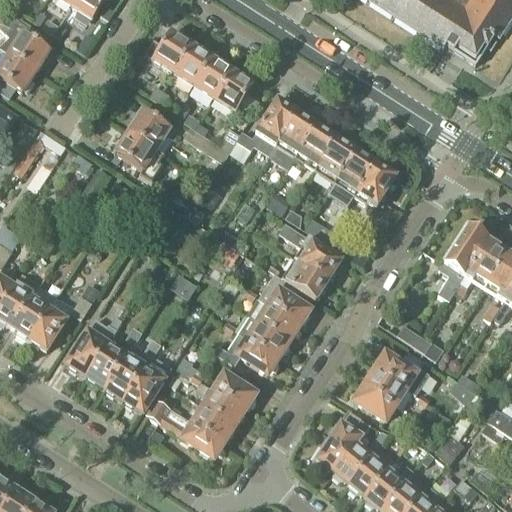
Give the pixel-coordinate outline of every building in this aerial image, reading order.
[(77,0),(49,0),(69,13),(77,0)] [(106,0),(77,0),(69,13),(89,26),(106,0)] [(357,0),(442,54),(444,52),(473,71),(485,53),(489,55),(511,18),(511,0),(469,0),(468,2),(464,0),(448,0),(446,3),(441,0),(357,0)] [(8,61),(34,77),(46,58),(39,53),(46,42),(16,22),(24,8),(17,4),(1,29),(3,30),(0,32),(0,35),(7,44),(0,50),(0,55),(8,60),(8,61)] [(152,46),(143,61),(151,66),(172,80),(190,52),(169,38),(161,51),(152,46)] [(190,52),(172,80),(192,93),(210,65),(190,52)] [(34,77),(8,61),(0,72),(0,99),(8,104),(13,95),(20,99),(34,77)] [(210,65),(192,93),(212,106),(230,78),(210,65)] [(230,78),(212,106),(233,119),(251,91),(230,78)] [(155,92),(148,102),(155,106),(161,96),(155,92)] [(161,96),(155,106),(162,110),(168,100),(161,96)] [(223,165),(221,169),(235,178),(252,152),(257,155),(258,153),(269,159),(269,160),(295,120),(294,120),(293,116),(287,112),(284,113),(274,107),(251,144),(241,137),(237,143),(223,165)] [(182,108),(176,119),(183,123),(189,113),(182,108)] [(3,112),(0,115),(0,138),(5,141),(18,121),(3,112)] [(127,139),(162,162),(163,160),(155,155),(168,135),(141,118),(127,139)] [(269,159),(268,162),(287,175),(293,166),(314,133),(313,132),(312,128),(307,125),(303,126),(295,120),(269,160),(269,159)] [(314,133),(293,166),(313,178),(334,145),(333,145),(332,141),(327,138),(324,139),(314,133)] [(189,135),(182,146),(203,159),(210,149),(189,135)] [(39,136),(12,179),(20,183),(42,149),(59,160),(64,152),(39,136)] [(210,149),(203,159),(210,164),(213,158),(223,165),(237,143),(227,136),(217,153),(210,149)] [(162,162),(127,139),(113,160),(140,177),(138,180),(151,189),(162,171),(158,169),(162,162)] [(334,145),(313,178),(332,191),(354,158),(345,152),(344,149),(340,146),(336,146),(334,145)] [(213,158),(210,164),(220,170),(221,169),(223,165),(213,158)] [(332,191),(327,200),(345,212),(351,203),(352,203),(373,170),(365,165),(364,161),(359,158),(355,159),(354,158),(332,191)] [(84,179),(90,170),(91,169),(76,159),(69,170),(84,179)] [(373,170),(352,203),(372,216),(394,183),(384,177),(384,174),(378,170),(376,172),(373,170)] [(96,173),(90,182),(101,190),(107,180),(96,173)] [(112,187),(102,204),(114,211),(124,194),(112,187)] [(165,194),(158,205),(169,212),(180,220),(185,223),(192,212),(165,194)] [(270,203),(265,211),(280,221),(285,212),(270,203)] [(169,212),(158,205),(145,225),(156,233),(169,212)] [(180,220),(169,212),(156,233),(167,240),(180,220)] [(203,219),(192,212),(185,223),(196,230),(203,219)] [(359,226),(363,229),(369,220),(365,217),(359,226)] [(215,244),(234,255),(234,254),(237,255),(249,235),(241,230),(234,242),(221,234),(215,244)] [(293,265),(327,287),(328,284),(331,285),(335,279),(333,276),(339,267),(305,246),(306,244),(283,230),(277,240),(299,255),(293,265)] [(446,307),(486,245),(465,232),(437,276),(447,283),(436,300),(446,307)] [(322,234),(315,245),(325,251),(332,240),(322,234)] [(325,251),(343,263),(350,252),(332,240),(325,251)] [(486,245),(446,307),(447,307),(446,310),(453,314),(470,287),(482,295),(506,258),(486,245)] [(0,271),(9,258),(0,252),(0,271)] [(511,291),(511,262),(506,258),(482,295),(502,308),(511,291)] [(440,268),(431,262),(425,270),(435,277),(440,268)] [(327,287),(293,265),(283,280),(269,271),(266,276),(272,280),(293,293),(314,307),(320,298),(323,297),(326,292),(325,289),(327,287)] [(0,280),(0,310),(14,289),(0,280)] [(14,289),(0,310),(0,331),(1,332),(3,330),(9,334),(37,291),(20,280),(14,289)] [(293,293),(272,280),(256,305),(297,332),(299,330),(303,329),(306,323),(305,321),(307,317),(286,303),(293,293)] [(54,302),(25,348),(35,355),(37,352),(44,356),(66,323),(68,320),(78,326),(92,304),(97,296),(87,290),(82,297),(72,313),(54,302)] [(37,291),(9,334),(15,338),(14,341),(25,348),(54,302),(37,291)] [(511,291),(502,308),(497,315),(490,310),(481,323),(489,328),(491,324),(499,329),(510,312),(511,313),(511,291)] [(253,303),(245,298),(243,301),(250,306),(253,303)] [(256,305),(246,320),(287,347),(290,344),(293,343),(297,337),(296,334),(297,332),(256,305)] [(246,320),(235,338),(276,365),(279,361),(282,360),(286,354),(285,351),(287,347),(246,320)] [(93,326),(64,370),(67,371),(67,375),(73,380),(77,378),(84,382),(110,342),(121,327),(113,322),(106,333),(93,326)] [(223,331),(231,337),(234,333),(225,328),(223,331)] [(231,337),(223,331),(221,335),(229,340),(231,337)] [(429,350),(402,332),(395,342),(422,360),(429,350)] [(133,351),(140,339),(131,333),(124,346),(133,351)] [(276,365),(235,338),(224,353),(227,355),(226,358),(215,351),(210,359),(229,371),(235,361),(265,381),(267,378),(271,377),(275,371),(273,369),(276,365)] [(110,342),(84,382),(86,383),(85,387),(92,392),(96,390),(102,394),(123,362),(116,358),(122,350),(110,342)] [(150,345),(143,356),(150,362),(151,362),(159,351),(150,345)] [(431,348),(423,361),(434,368),(442,356),(431,348)] [(123,362),(102,394),(108,398),(107,401),(113,405),(118,404),(121,406),(142,374),(141,374),(147,365),(130,353),(124,363),(123,362)] [(383,359),(373,375),(404,395),(405,395),(411,399),(414,401),(428,380),(402,363),(398,368),(383,359)] [(142,374),(121,406),(123,408),(123,411),(127,415),(132,414),(140,419),(169,374),(151,362),(150,362),(142,374)] [(182,363),(176,372),(198,387),(200,383),(194,379),(196,375),(190,371),(192,369),(182,363)] [(198,387),(176,372),(171,380),(187,389),(189,386),(196,390),(198,387)] [(373,375),(363,391),(394,411),(400,415),(411,399),(405,395),(404,395),(373,375)] [(455,387),(472,399),(479,390),(461,379),(455,387)] [(222,381),(212,396),(243,416),(244,413),(248,413),(252,407),(250,403),(252,401),(222,381)] [(472,399),(455,387),(453,387),(446,397),(464,412),(472,399)] [(363,391),(353,407),(384,427),(386,424),(394,411),(363,391)] [(208,403),(201,413),(232,433),(235,427),(239,427),(241,425),(243,421),(241,418),(243,416),(212,396),(208,403)] [(159,399),(154,405),(177,420),(180,417),(172,412),(174,409),(159,399)] [(472,399),(464,412),(465,414),(483,425),(492,413),(472,399)] [(427,405),(418,400),(414,406),(423,411),(427,405)] [(154,405),(144,422),(160,432),(170,415),(154,405)] [(194,425),(191,429),(221,449),(224,445),(225,444),(228,444),(232,438),(230,434),(232,433),(201,413),(194,425)] [(492,413),(483,425),(482,427),(511,446),(511,456),(511,457),(511,456),(511,426),(511,425),(492,413)] [(170,415),(160,432),(174,441),(197,456),(206,462),(211,465),(213,461),(217,461),(221,456),(219,452),(221,449),(191,429),(184,425),(177,420),(170,415)] [(326,442),(310,466),(326,479),(329,476),(331,477),(354,449),(356,450),(371,432),(346,416),(339,428),(334,429),(329,436),(331,440),(329,444),(326,442)] [(414,425),(405,420),(403,423),(411,429),(414,425)] [(331,477),(330,482),(338,488),(342,486),(347,490),(376,455),(377,455),(388,441),(380,437),(364,457),(356,450),(354,449),(331,477)] [(433,459),(447,471),(463,451),(459,448),(458,449),(447,441),(433,459)] [(347,490),(346,496),(354,502),(359,500),(364,504),(387,475),(393,468),(377,455),(376,455),(347,490)] [(432,473),(438,478),(444,472),(437,467),(432,473)] [(364,504),(363,509),(366,511),(383,511),(407,483),(412,477),(405,471),(396,482),(387,475),(364,504)] [(0,511),(2,511),(14,495),(7,490),(9,486),(0,479),(0,511)] [(383,511),(410,511),(423,496),(407,483),(383,511)] [(410,511),(438,511),(442,508),(444,505),(427,491),(423,496),(410,511)] [(469,508),(476,498),(469,493),(462,502),(469,508)] [(14,495),(2,511),(29,511),(35,503),(23,495),(21,499),(14,495)] [(45,511),(47,510),(35,503),(29,511),(45,511)]
